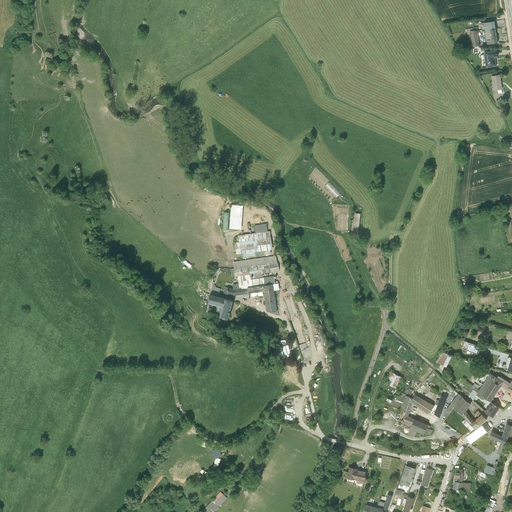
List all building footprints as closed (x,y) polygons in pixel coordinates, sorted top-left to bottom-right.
[(494,22),(484,24),(485,31),(495,30),(494,22)] [(472,46),(479,45),(478,30),(471,30),(472,46)] [(496,37),(495,30),(485,31),(486,38),(496,37)] [(483,53),(486,69),(496,67),(495,59),(497,58),(496,51),(483,53)] [(491,77),(493,91),(502,90),(500,75),(491,77)] [(244,205),(232,204),(230,228),(241,230),(244,205)] [(340,213),(339,229),(348,230),(348,213),(340,213)] [(254,225),(257,239),(269,237),(267,223),(254,225)] [(257,239),(239,242),(241,254),(271,250),(269,237),(257,239)] [(244,289),(244,295),(250,294),(255,293),(256,293),(264,292),(266,313),(277,312),(274,291),(278,290),(277,284),(275,284),(273,276),(251,280),(250,276),(279,271),(275,256),(268,257),(245,261),(235,262),(236,268),(233,268),(233,269),(230,269),(231,278),(237,277),(238,284),(232,285),(232,289),(234,290),(244,289)] [(227,288),(226,295),(233,296),(244,295),(244,289),(234,290),(232,289),(227,288)] [(221,318),(228,320),(233,302),(209,295),(208,304),(216,306),(222,308),(220,318),(221,318)] [(482,347),(465,341),(462,348),(477,354),(479,349),(481,350),(482,347)] [(443,352),(437,363),(446,367),(452,355),(443,352)] [(391,379),(389,384),(398,388),(403,376),(391,370),(387,378),(391,379)] [(478,381),(483,384),(486,379),(488,375),(483,372),(478,381)] [(477,393),(485,398),(490,402),(500,386),(503,382),(497,377),(490,373),(488,375),(486,379),(483,384),(481,387),(479,389),(477,393)] [(503,382),(500,386),(506,390),(507,390),(511,394),(511,393),(511,380),(510,383),(498,376),(497,377),(503,382)] [(462,389),(467,382),(462,379),(458,387),(462,389)] [(467,382),(462,389),(474,400),(476,396),(483,400),(485,398),(477,393),(479,389),(473,385),(467,382)] [(403,402),(405,396),(406,394),(399,392),(396,400),(403,402)] [(411,402),(412,403),(428,414),(434,406),(421,398),(415,394),(413,398),(411,402)] [(446,409),(450,411),(451,412),(454,408),(453,408),(455,406),(462,397),(458,394),(455,398),(449,405),(446,409)] [(439,400),(437,405),(443,407),(447,397),(441,395),(439,400)] [(405,396),(403,402),(400,409),(409,413),(410,410),(412,403),(411,402),(413,398),(405,396)] [(453,408),(454,408),(462,415),(465,419),(468,423),(469,423),(470,424),(474,421),(466,411),(471,405),(462,397),(455,406),(453,408)] [(434,406),(428,414),(429,415),(434,414),(437,405),(439,400),(436,400),(434,406)] [(491,402),(484,412),(493,418),(499,408),(491,402)] [(434,414),(440,418),(443,407),(437,405),(434,414)] [(411,425),(414,419),(408,416),(409,413),(400,409),(400,411),(396,419),(404,423),(411,425)] [(474,421),(479,426),(486,420),(481,414),(478,417),(474,421)] [(404,423),(396,419),(394,426),(409,431),(408,432),(415,434),(423,437),(424,434),(428,425),(428,424),(415,419),(414,419),(411,425),(404,423)] [(468,423),(465,419),(461,422),(470,432),(474,429),(470,424),(469,423),(468,423)] [(474,421),(470,424),(474,429),(474,430),(479,426),(474,421)] [(503,437),(507,439),(511,427),(507,424),(504,430),(505,431),(503,437)] [(428,425),(424,434),(427,435),(427,434),(430,435),(432,430),(429,429),(430,426),(428,425)] [(487,441),(502,448),(507,439),(503,437),(491,432),(489,437),(487,441)] [(487,441),(489,437),(487,436),(484,436),(483,436),(478,440),(474,443),(484,448),(483,450),(492,455),(490,460),(485,468),(491,472),(496,463),(502,451),(501,451),(502,448),(487,441)] [(213,460),(209,472),(214,474),(218,462),(213,460)] [(367,471),(351,467),(348,478),(364,483),(367,471)] [(403,475),(404,475),(401,484),(404,485),(409,487),(415,469),(411,467),(410,469),(406,467),(403,475)] [(432,470),(426,468),(425,471),(422,482),(421,486),(427,487),(432,470)] [(422,482),(425,471),(421,469),(417,481),(422,482)] [(459,470),(459,473),(456,472),(454,481),(461,483),(462,480),(465,480),(465,470),(459,470)] [(478,471),(477,475),(487,480),(488,477),(478,471)] [(454,481),(453,488),(460,490),(470,492),(470,484),(466,483),(462,483),(461,483),(454,481)] [(407,494),(403,492),(404,491),(397,488),(395,494),(406,497),(407,494)] [(212,502),(215,505),(219,508),(227,499),(220,493),(212,502)] [(387,510),(392,496),(388,494),(383,506),(379,504),(378,507),(376,511),(388,511),(389,510),(387,510)] [(414,499),(408,497),(405,506),(410,508),(414,499)] [(487,505),(483,511),(491,511),(493,508),(492,508),(495,501),(490,499),(487,505)] [(208,511),(215,505),(212,502),(204,510),(205,511),(208,511)]
